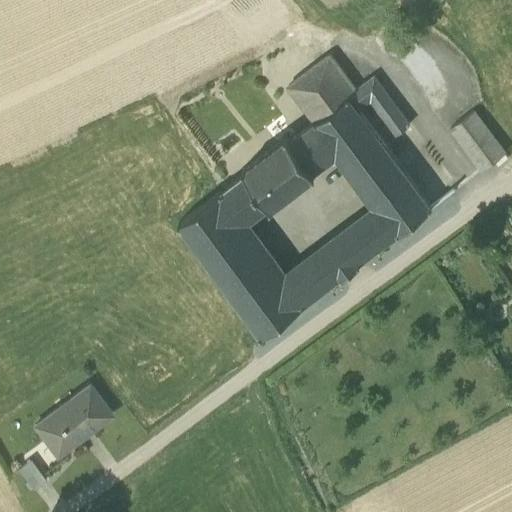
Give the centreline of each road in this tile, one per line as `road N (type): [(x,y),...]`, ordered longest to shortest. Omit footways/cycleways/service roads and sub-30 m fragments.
road 1 (residential): [(68,511),(511,187)]
road 2 (track): [(475,210),(397,74),(324,17)]
